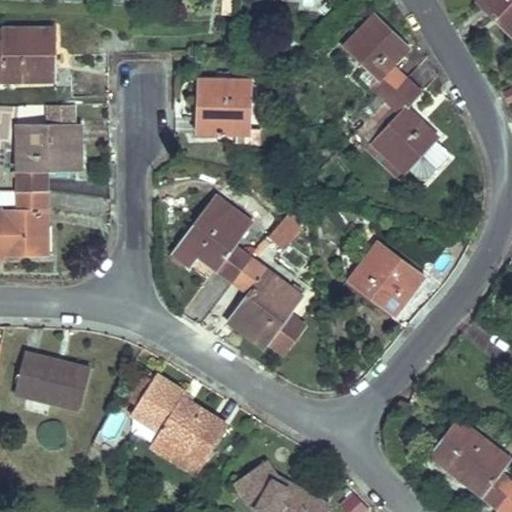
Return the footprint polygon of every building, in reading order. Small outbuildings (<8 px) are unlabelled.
[(511,31),(511,0),(469,0),(507,36),(511,31)] [(384,73),(402,54),(361,20),(329,55),(380,101),(395,82),(384,73)] [(50,31),(0,29),(0,85),(48,87),(50,31)] [(242,84),(187,82),(186,118),(193,118),(192,137),(240,139),(242,84)] [(450,153),(399,110),(412,96),(395,82),(380,101),(390,109),(359,148),(413,196),(450,153)] [(69,183),(70,131),(4,129),(1,195),(36,197),(37,182),(69,183)] [(224,251),(250,220),(215,193),(165,248),(185,267),(194,259),(210,274),(214,270),(226,281),(239,264),(224,251)] [(0,266),(33,267),(36,197),(1,195),(1,217),(0,217),(0,266)] [(263,225),(277,250),(306,234),(292,208),(263,225)] [(367,247),(334,289),(381,325),(414,282),(367,247)] [(290,307),(239,264),(226,281),(243,295),(217,326),(250,354),(255,348),(278,322),(290,307)] [(269,360),(292,334),(278,322),(255,348),(269,360)] [(97,376),(27,362),(17,407),(88,422),(97,376)] [(178,414),(148,395),(125,431),(153,449),(154,456),(181,475),(199,489),(223,453),(179,425),(178,414)] [(511,486),(493,474),(507,455),(453,419),(429,453),(464,480),(459,487),(479,500),(470,511),(496,511),(511,490),(511,486)] [(181,475),(154,456),(145,469),(172,489),(181,475)] [(310,511),(294,500),(287,482),(254,492),(259,511),(310,511)] [(511,511),(511,490),(496,511),(511,511)] [(346,511),(369,511),(370,511),(354,493),(340,505),(346,511)]
